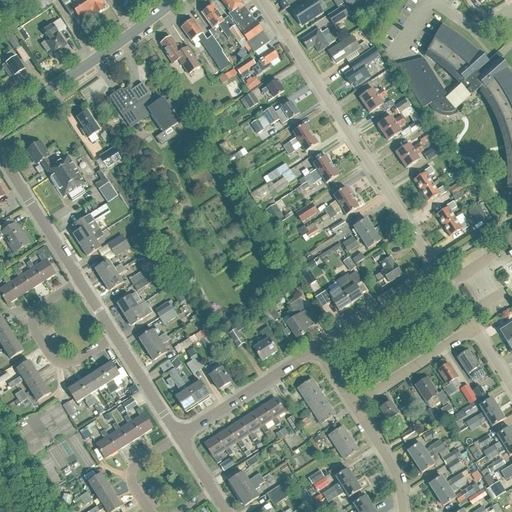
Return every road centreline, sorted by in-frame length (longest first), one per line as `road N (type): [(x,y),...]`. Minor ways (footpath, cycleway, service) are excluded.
road 1 (residential): [(437,270),(260,0)]
road 2 (primary): [(0,121),(176,0)]
road 3 (residential): [(79,282),(33,316),(49,355),(69,364),(114,337)]
road 4 (residential): [(177,436),(316,349)]
road 5 (residential): [(79,282),(0,155)]
road 6 (residential): [(474,326),(352,404)]
road 7 (residential): [(316,349),(437,270)]
road 8 (residential): [(403,511),(395,474),(352,404)]
